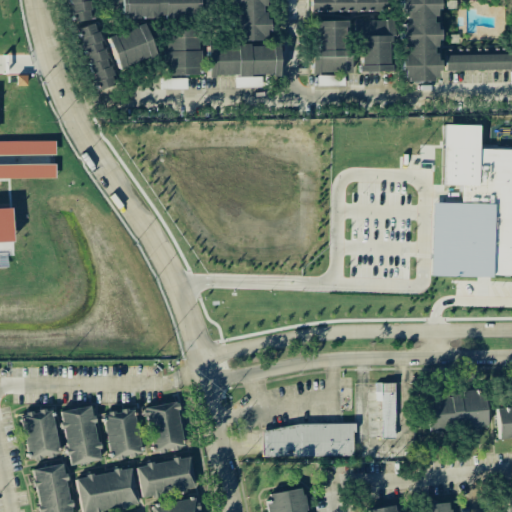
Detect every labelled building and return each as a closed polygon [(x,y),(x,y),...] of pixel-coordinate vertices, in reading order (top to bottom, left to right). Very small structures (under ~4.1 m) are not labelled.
[(68,0),(72,22),(89,19),(86,0),(68,0)] [(109,0),(109,13),(119,13),(120,18),(216,15),(215,0),(109,0)] [(232,40),(262,41),(263,31),(267,31),(267,13),(264,13),(263,0),(229,0),(229,6),(233,6),(232,40)] [(309,0),(309,12),(384,11),(383,0),(309,0)] [(399,23),(401,81),(436,80),(435,46),(436,46),(435,16),(437,16),(436,0),(399,0),(400,14),(405,14),(405,23),(399,23)] [(387,71),(386,19),(355,20),(356,72),(387,71)] [(347,73),(347,21),(315,21),(315,51),(311,51),(311,73),(347,73)] [(78,28),(94,91),(113,86),(97,23),(78,28)] [(105,38),(117,69),(154,55),(142,24),(105,38)] [(196,75),(198,29),(164,28),(163,74),(196,75)] [(277,44),(205,46),(206,76),(234,75),(235,87),(261,87),(260,77),(278,76),(277,44)] [(443,55),(444,71),(508,69),(508,54),(443,55)] [(344,83),(344,75),(321,76),(321,84),(344,83)] [(186,88),(186,78),(160,79),(160,89),(186,88)] [(430,278),(511,278),(511,149),(476,149),(477,125),(441,125),(441,185),(459,185),(459,203),(430,203),(430,278)] [(0,242),(10,242),(8,208),(0,208),(0,242)] [(392,383),(375,383),(375,401),(380,401),(380,438),(394,438),(392,383)] [(486,427),(483,390),(425,395),(428,431),(486,427)] [(150,453),(182,448),(175,402),(143,407),(150,453)] [(511,405),(495,407),(497,438),(511,437),(511,405)] [(58,411),(67,465),(99,460),(90,406),(58,411)] [(49,408),(18,414),(27,461),(57,455),(49,408)] [(109,460),(138,456),(131,409),(101,413),(109,460)] [(261,426),(261,458),(352,456),(352,424),(261,426)] [(134,466),(139,497),(194,488),(188,457),(134,466)] [(69,511),(62,464),(31,469),(37,511),(69,511)] [(136,505),(130,468),(74,478),(79,511),(99,511),(119,508),(136,505)] [(305,511),(301,488),(265,494),(268,511),(305,511)] [(150,511),(197,511),(195,498),(149,505),(150,511)] [(449,511),(449,503),(420,505),(420,511),(449,511)]
